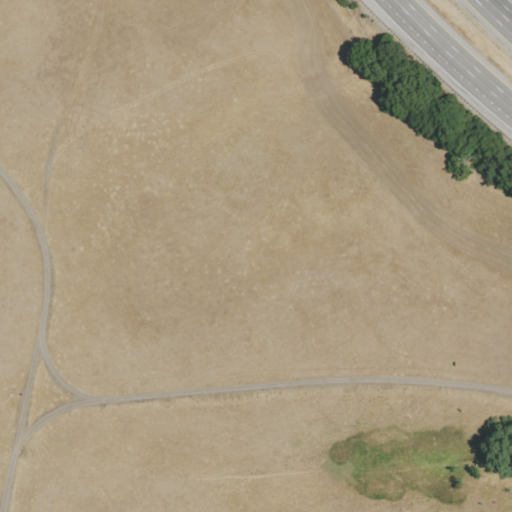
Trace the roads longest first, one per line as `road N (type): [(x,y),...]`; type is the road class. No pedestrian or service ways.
road 1 (track): [(0,163),(26,193),(57,260),(34,362),(86,406)]
road 2 (track): [(98,0),(75,88),(54,132),(39,225)]
road 3 (motorway): [(402,0),(511,103)]
